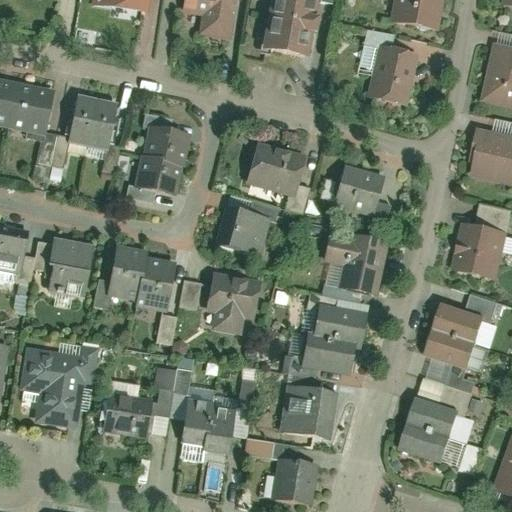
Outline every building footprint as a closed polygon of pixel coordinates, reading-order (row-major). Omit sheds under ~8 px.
[(91,0),(91,9),(148,16),(150,0),(91,0)] [(200,36),(232,41),(238,0),(185,0),(183,16),(203,19),(200,36)] [(307,61),(319,0),(272,0),(262,52),(307,61)] [(437,35),(444,0),(394,0),(389,25),(437,35)] [(511,0),(504,0),(503,7),(511,8),(511,0)] [(511,50),(494,47),(482,103),(511,109),(511,50)] [(407,112),(419,58),(377,49),(365,103),(407,112)] [(17,86),(0,83),(0,129),(8,131),(17,86)] [(53,93),(17,86),(8,131),(44,138),(53,93)] [(98,107),(75,102),(66,140),(89,145),(98,107)] [(121,112),(98,107),(89,145),(112,151),(121,112)] [(184,169),(190,138),(147,129),(141,160),(184,169)] [(476,162),(472,179),(511,188),(511,139),(474,131),(467,160),(476,162)] [(100,161),(101,154),(66,146),(64,153),(100,161)] [(294,201),(305,158),(256,146),(246,189),(294,201)] [(178,200),(184,169),(141,160),(134,191),(178,200)] [(334,211),(374,222),(384,181),(345,170),(334,211)] [(225,211),(215,249),(260,261),(271,223),(225,211)] [(496,282),(505,236),(460,226),(450,272),(496,282)] [(0,274),(21,278),(28,237),(0,231),(0,274)] [(337,294),(378,303),(390,248),(354,240),(352,248),(329,243),(324,267),(342,271),(337,294)] [(84,302),(93,249),(56,243),(47,295),(84,302)] [(165,317),(175,266),(148,261),(149,256),(117,249),(107,299),(135,304),(134,311),(165,317)] [(255,323),(261,288),(233,283),(233,280),(213,277),(206,314),(215,316),(212,333),(240,338),(243,321),(255,323)] [(442,307),(434,334),(477,347),(485,320),(442,307)] [(362,350),(368,318),(320,308),(314,341),(356,349),(362,350)] [(159,316),(152,343),(169,348),(176,321),(159,316)] [(434,334),(426,361),(469,374),(477,347),(434,334)] [(302,371),(350,380),(356,349),(314,341),(308,340),(302,371)] [(27,352),(20,393),(41,397),(36,426),(75,433),(83,390),(92,391),(98,354),(79,351),(77,360),(27,352)] [(279,435),(330,444),(337,398),(287,389),(279,435)] [(112,397),(105,435),(148,443),(155,405),(112,397)] [(416,402),(408,429),(451,442),(459,415),(416,402)] [(212,408),(188,404),(181,447),(183,447),(205,450),(211,411),(212,408)] [(205,454),(229,458),(236,415),(211,411),(205,450),(205,454)] [(408,429),(400,455),(442,468),(451,442),(408,429)] [(511,499),(511,438),(510,438),(493,493),(511,499)] [(240,456),(268,461),(271,446),(243,441),(240,456)] [(181,462),(203,466),(205,454),(205,450),(183,447),(181,462)] [(318,470),(278,463),(271,504),(312,511),(318,470)]
